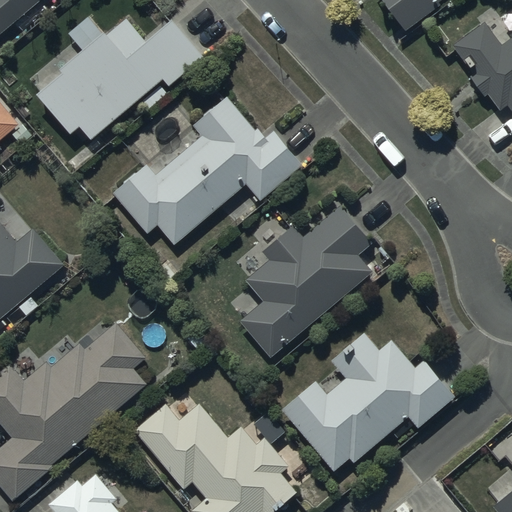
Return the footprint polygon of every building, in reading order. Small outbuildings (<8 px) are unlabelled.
[(0,0),(0,31),(38,0),(0,0)] [(384,0),(405,29),(440,4),(436,0),(384,0)] [(104,29),(58,68),(61,71),(36,92),(71,133),(79,126),(91,139),(162,77),(168,85),(202,56),(171,20),(128,57),(104,29)] [(485,20),(452,44),(472,72),(470,74),(484,95),(487,93),(499,109),(507,104),(511,110),(511,36),(502,44),(485,20)] [(253,129),(225,96),(193,123),(203,135),(154,176),(145,166),(114,191),(147,232),(158,223),(173,242),(245,182),(259,198),(302,163),(275,130),(265,138),(256,127),(253,129)] [(0,138),(10,131),(21,144),(32,135),(23,124),(19,126),(0,102),(0,138)] [(303,236),(294,225),(261,251),(269,260),(246,279),(263,300),(239,320),(269,357),(373,272),(357,253),(370,242),(341,205),(303,236)] [(0,317),(63,264),(32,227),(15,241),(0,223),(0,317)] [(10,363),(0,371),(0,420),(13,435),(0,446),(0,485),(13,501),(53,466),(52,464),(146,383),(133,368),(146,357),(117,322),(85,349),(78,342),(50,366),(46,361),(24,380),(10,363)] [(317,379),(282,409),(334,471),(350,458),(353,461),(408,415),(417,426),(454,394),(421,355),(411,364),(390,340),(379,349),(364,331),(330,359),(345,377),(327,392),(317,379)] [(165,404),(135,429),(183,489),(191,481),(206,498),(191,511),(270,511),(296,490),(281,473),(288,466),(264,437),(255,445),(239,425),(225,436),(198,404),(179,420),(165,404)] [(78,480),(48,503),(55,511),(120,511),(113,503),(117,500),(96,474),(82,485),(78,480)] [(500,511),(511,511),(511,490),(494,505),(500,511)]
